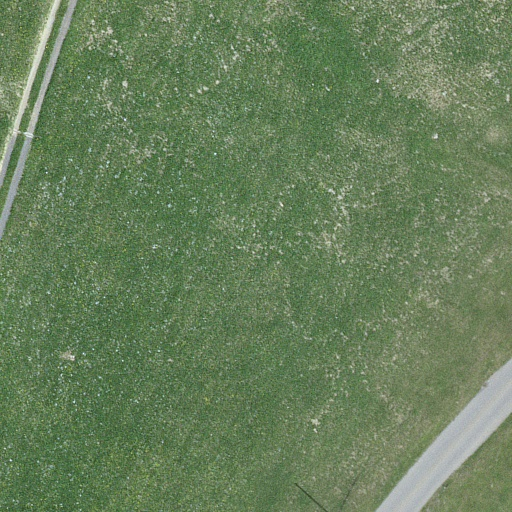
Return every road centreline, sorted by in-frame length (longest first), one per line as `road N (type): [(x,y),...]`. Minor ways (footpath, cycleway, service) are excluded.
road 1 (track): [(0,207),(68,0)]
road 2 (tertiary): [(511,380),(395,511)]
